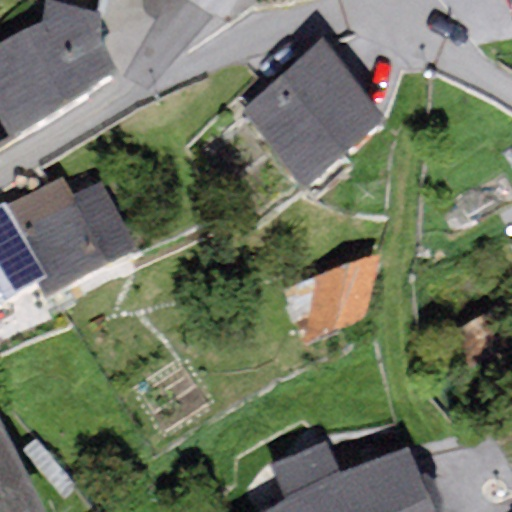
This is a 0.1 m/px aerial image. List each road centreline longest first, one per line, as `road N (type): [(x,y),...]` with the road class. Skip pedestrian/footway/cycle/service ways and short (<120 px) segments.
road 1 (residential): [(142,78),(272,23),(352,12),(393,21),(511,91)]
road 2 (residential): [(0,161),(142,78)]
